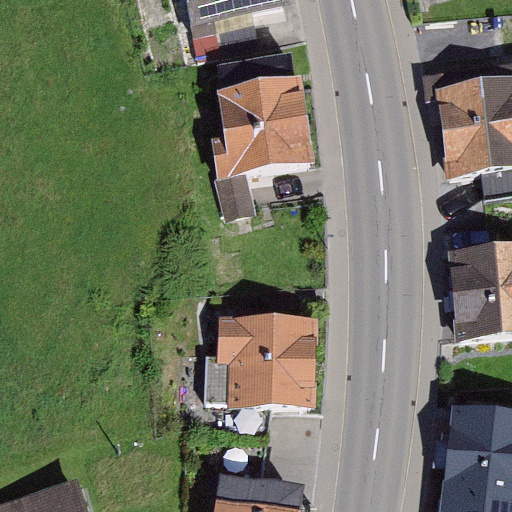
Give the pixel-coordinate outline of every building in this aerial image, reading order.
[(282,0),(183,0),(189,25),(284,4),(282,0)] [(251,16),(189,31),(195,58),(257,44),(251,16)] [(311,164),(299,80),(293,81),(289,58),(219,67),(222,89),(216,90),(223,138),(213,139),(218,177),(247,173),(311,164)] [(511,64),(424,78),(428,103),(437,102),(450,183),(481,178),(511,173),(511,64)] [(256,217),(247,173),(218,177),(212,178),(225,224),(256,217)] [(511,198),(511,173),(481,178),(485,202),(511,198)] [(511,245),(449,250),(456,341),(511,336),(511,245)] [(316,320),(220,318),(219,360),(207,360),(206,405),(270,406),(314,407),(316,320)] [(262,482),(270,406),(206,405),(200,473),(220,476),(262,482)] [(449,473),(446,497),(511,503),(511,414),(454,409),(450,445),(439,444),(436,471),(449,473)] [(262,482),(220,476),(213,511),(299,511),(303,489),(262,482)] [(88,511),(78,482),(0,508),(0,511),(88,511)] [(511,511),(511,503),(446,497),(444,511),(511,511)]
